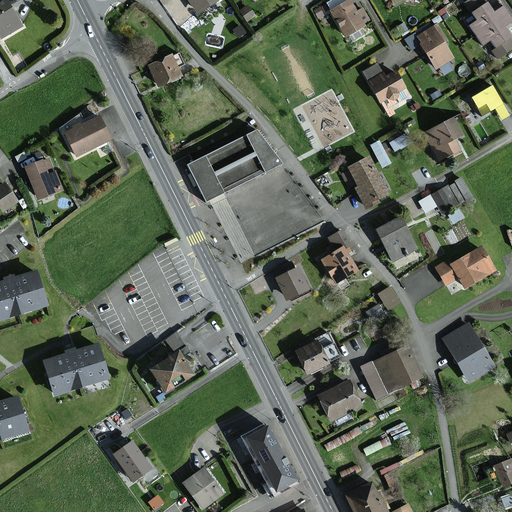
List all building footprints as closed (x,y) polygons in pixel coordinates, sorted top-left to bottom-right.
[(6,0),(0,0),(0,33),(2,37),(22,25),(6,0)] [(190,0),(200,13),(218,0),(190,0)] [(349,0),(348,0),(332,9),(347,36),(365,26),(363,23),(368,20),(363,10),(357,13),(349,0)] [(470,0),(465,4),(471,13),(488,2),(486,0),(470,0)] [(500,10),(495,13),(488,2),(471,13),(477,21),(470,26),(483,46),(493,40),(499,47),(509,40),(511,38),(506,29),(505,28),(511,23),(511,18),(504,7),(500,10)] [(255,16),(247,5),(240,10),(248,21),(255,16)] [(324,15),(320,8),(315,11),(319,18),(324,15)] [(434,26),(418,37),(437,67),(453,57),(434,26)] [(499,58),(511,49),(511,43),(509,40),(499,47),(494,51),(499,58)] [(172,55),(150,66),(159,86),(182,75),(172,55)] [(393,100),(398,97),(399,92),(407,88),(396,71),(386,77),(383,71),(368,80),(381,103),(389,99),(393,100)] [(493,86),(473,98),(482,114),(495,107),(502,120),(510,115),(493,86)] [(441,95),(439,91),(432,95),(434,99),(441,95)] [(100,117),(66,133),(77,156),(111,139),(100,117)] [(453,118),(426,132),(441,160),(461,150),(454,138),(461,135),(453,118)] [(258,130),(188,164),(207,202),(218,196),(283,163),(258,130)] [(412,142),(407,133),(391,143),(395,151),(401,147),(401,148),(412,142)] [(390,163),(379,141),(372,145),(383,166),(390,163)] [(369,158),(349,168),(359,186),(356,188),(367,209),(380,202),(378,199),(388,194),(386,191),(390,189),(382,173),(378,175),(369,158)] [(43,160),(26,167),(40,200),(63,190),(56,172),(53,173),(48,160),(44,162),(43,160)] [(473,199),(462,178),(457,180),(468,201),(473,199)] [(5,183),(0,186),(0,204),(4,210),(17,201),(5,183)] [(464,200),(455,183),(451,185),(460,202),(464,200)] [(458,204),(448,186),(433,195),(443,212),(458,204)] [(417,247),(401,218),(379,229),(394,259),(417,247)] [(330,238),(336,248),(337,250),(323,259),(338,283),(358,271),(348,255),(344,248),(350,245),(342,231),(330,238)] [(495,271),(481,247),(452,265),(466,288),(495,271)] [(274,267),(277,275),(296,266),(293,259),(274,267)] [(457,278),(447,261),(437,267),(447,284),(457,278)] [(309,290),(298,267),(278,277),(289,299),(309,290)] [(5,281),(0,282),(0,319),(48,305),(37,271),(15,278),(14,275),(4,278),(5,281)] [(399,302),(390,287),(379,294),(389,309),(399,302)] [(383,312),(378,305),(368,312),(373,319),(383,312)] [(494,367),(469,324),(445,338),(470,381),(494,367)] [(175,350),(186,342),(177,330),(166,337),(175,350)] [(309,373),(329,363),(328,362),(341,356),(329,332),(317,338),(318,341),(297,351),(309,373)] [(99,345),(45,362),(56,395),(109,379),(99,345)] [(423,377),(408,346),(374,362),(363,367),(378,398),(388,393),(423,377)] [(194,374),(179,352),(152,369),(166,392),(194,374)] [(361,405),(349,381),(319,396),(331,420),(361,405)] [(0,439),(28,431),(18,397),(0,402),(0,439)] [(271,498),(298,483),(297,481),(299,480),(269,426),(268,427),(266,423),(242,436),(243,438),(239,440),(246,454),(250,452),(256,463),(252,465),(257,473),(260,471),(265,481),(263,483),(271,498)] [(151,469),(133,442),(115,454),(133,481),(151,469)] [(511,482),(511,459),(496,466),(504,486),(511,482)] [(223,495),(204,469),(185,483),(203,509),(223,495)] [(386,511),(373,484),(348,496),(355,511),(386,511)]
